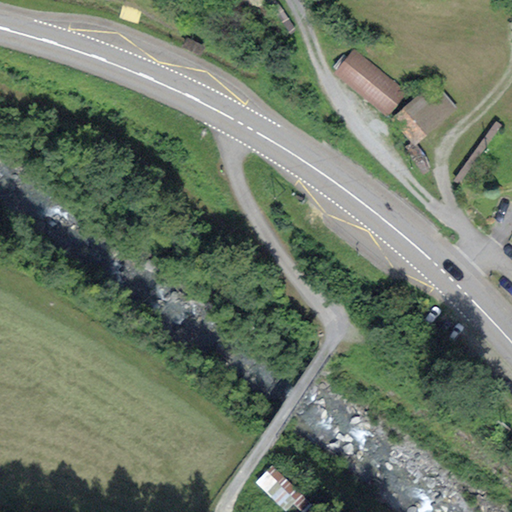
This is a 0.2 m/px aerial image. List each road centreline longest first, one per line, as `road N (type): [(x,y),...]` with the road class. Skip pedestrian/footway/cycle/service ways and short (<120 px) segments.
road 1 (primary): [(0,29),(121,67),(242,124),(397,229),(511,343)]
road 2 (track): [(223,511),(331,339),(329,321),(242,193),(233,157),(242,124)]
road 3 (track): [(0,90),(118,142),(235,232),(276,249)]
road 4 (track): [(455,222),(441,154),(511,73)]
